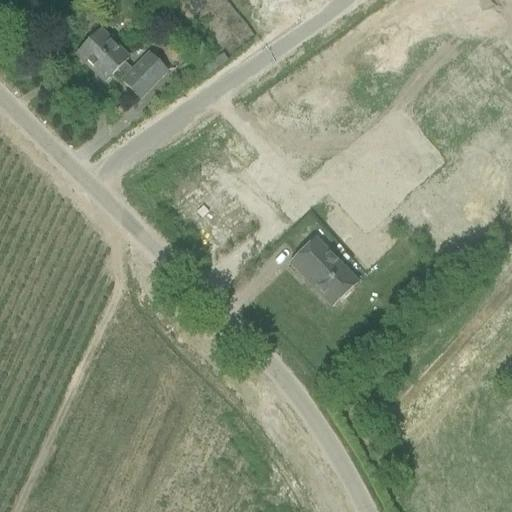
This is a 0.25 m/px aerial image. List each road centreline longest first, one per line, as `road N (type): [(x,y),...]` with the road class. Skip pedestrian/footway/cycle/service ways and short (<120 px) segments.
road 1 (residential): [(364,511),(341,461),(290,389),(88,189)]
road 2 (residential): [(344,0),(88,189)]
road 3 (unknown): [(328,152),(194,294)]
road 4 (residential): [(88,189),(0,98)]
